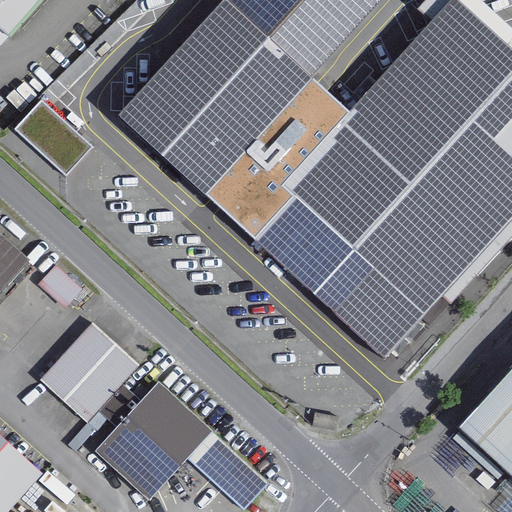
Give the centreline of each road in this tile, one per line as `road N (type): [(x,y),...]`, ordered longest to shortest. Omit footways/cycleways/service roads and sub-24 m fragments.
road 1 (unknown): [(400,0),(228,228),(416,408)]
road 2 (residential): [(0,172),(339,487)]
road 3 (residential): [(339,487),(511,310)]
road 4 (unknown): [(121,511),(0,406)]
